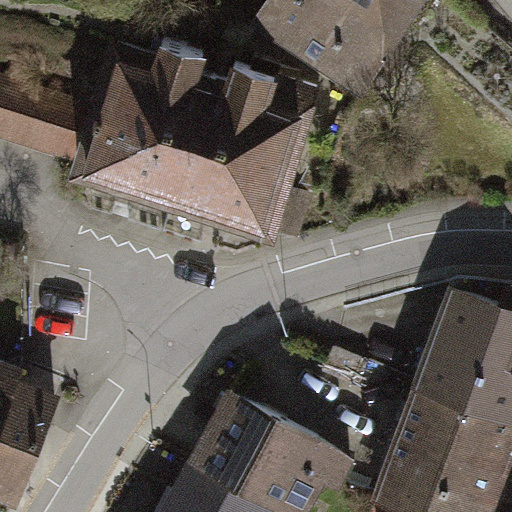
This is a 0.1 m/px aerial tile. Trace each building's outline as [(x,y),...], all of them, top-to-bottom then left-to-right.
[(415,0),(274,0),(262,21),(366,83),(415,0)] [(313,108),(119,43),(78,167),(271,232),(313,108)] [(80,105),(0,81),(0,134),(66,154),(80,105)] [(511,314),(450,292),(374,495),(420,511),(485,511),(511,440),(511,314)] [(0,504),(14,510),(56,397),(14,382),(21,365),(0,357),(0,504)] [(324,511),(360,448),(223,373),(146,511),(324,511)] [(511,511),(511,459),(491,511),(511,511)]
